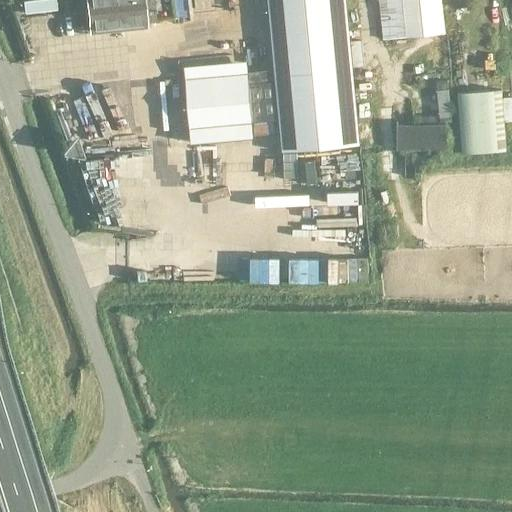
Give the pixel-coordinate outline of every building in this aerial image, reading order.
[(57,0),(24,0),(25,10),(58,9),(57,0)] [(141,0),(86,0),(90,30),(145,23),(141,0)] [(269,0),(276,69),(284,151),(361,144),(354,69),(364,68),(360,28),(350,29),(347,0),(269,0)] [(429,0),(373,0),(378,40),(434,33),(429,0)] [(469,15),(467,0),(442,0),(443,8),(452,7),(453,16),(469,15)] [(280,118),(275,69),(249,72),(249,74),(187,80),(191,127),(253,120),(280,118)] [(495,86),(457,88),(460,152),(498,150),(495,86)] [(393,115),(393,150),(441,150),(441,121),(418,121),(418,115),(393,115)] [(287,168),(304,167),(303,151),(286,151),(287,168)] [(367,227),(367,201),(326,201),(326,228),(367,227)] [(157,229),(159,217),(105,209),(103,221),(157,229)] [(272,211),(271,228),(295,229),(295,211),(272,211)] [(356,247),(366,246),(364,228),(354,229),(356,247)] [(185,280),(291,278),(291,254),(245,255),(245,266),(185,267),(185,280)] [(293,255),(292,279),(329,281),(330,256),(293,255)] [(370,255),(341,256),(342,280),(370,279),(370,255)] [(340,278),(340,258),(331,258),(331,278),(340,278)]
